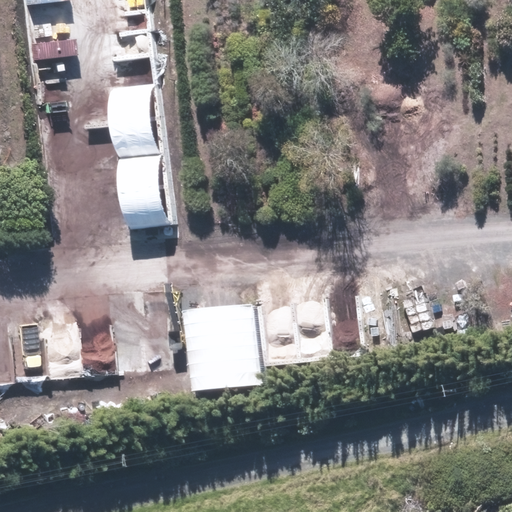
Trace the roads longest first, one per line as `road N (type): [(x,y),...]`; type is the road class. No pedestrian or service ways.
road 1 (track): [(511,255),(0,291)]
road 2 (unclassified): [(134,511),(511,424)]
